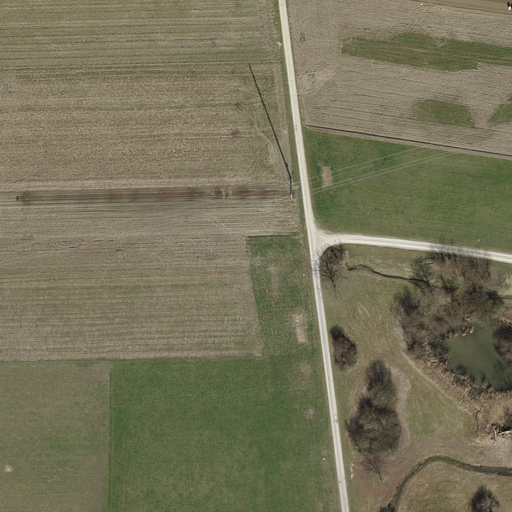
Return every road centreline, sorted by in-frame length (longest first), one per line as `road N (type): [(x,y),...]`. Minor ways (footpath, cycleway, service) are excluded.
road 1 (track): [(283,0),(346,511)]
road 2 (track): [(511,257),(315,239)]
